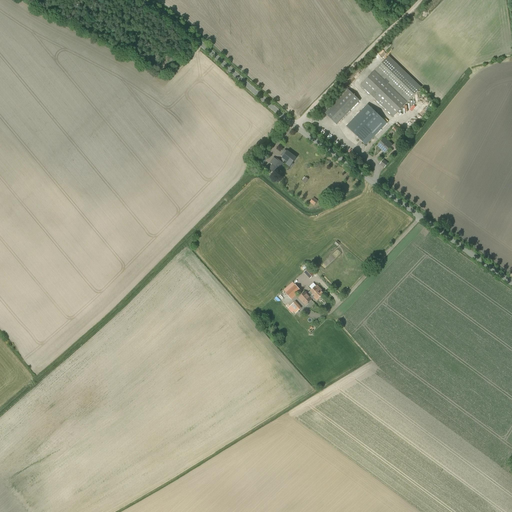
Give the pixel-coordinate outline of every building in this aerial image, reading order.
[(360,85),(393,116),(421,87),(389,56),(360,85)] [(325,114),(337,125),(360,101),(347,88),(326,110),(327,111),(325,114)] [(387,123),(368,105),(347,126),(366,145),(387,123)] [(378,145),(385,153),(392,145),(385,138),(378,145)] [(283,158),(280,161),(283,163),(285,160),(288,162),(286,163),(291,167),(293,164),(292,164),(296,158),(287,151),(285,150),(281,155),(283,157),(282,158),(283,158)] [(284,164),(283,163),(280,161),(277,158),(276,159),(274,157),(270,162),(272,164),(269,169),(276,174),(284,164)] [(310,202),(314,206),(318,201),(313,197),(310,202)] [(305,271),(311,277),(314,275),(308,268),(305,271)] [(295,284),(285,293),(292,300),(301,291),(295,284)] [(312,290),(308,294),(306,291),(299,297),(301,300),(303,302),(302,303),(305,306),(308,304),(307,303),(313,297),(316,301),(317,300),(325,293),(317,285),(316,286),(312,290)] [(289,307),(291,309),(295,313),(301,308),(295,301),(289,307)]
